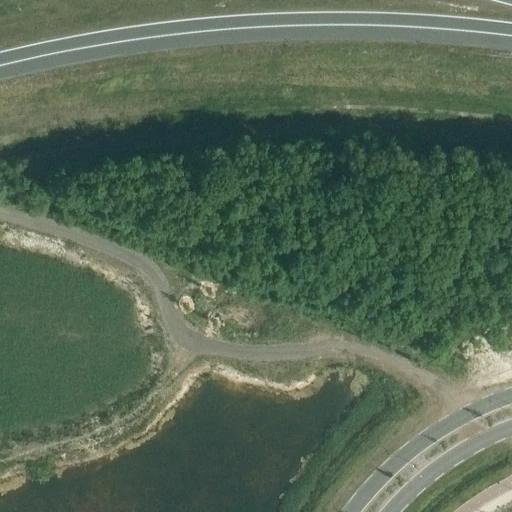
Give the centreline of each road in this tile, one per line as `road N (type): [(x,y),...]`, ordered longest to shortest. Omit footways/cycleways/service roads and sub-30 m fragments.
road 1 (track): [(470,413),(430,382),(364,350),(259,354),(201,345),(176,328),(155,278),(138,261),(0,216)]
road 2 (motorway): [(0,64),(254,26),(511,32)]
road 3 (unclassified): [(511,396),(432,435),(352,511)]
road 4 (unclassified): [(391,511),(460,453),(511,429)]
